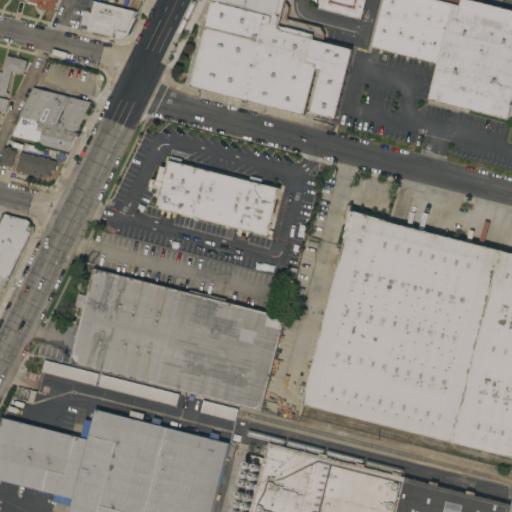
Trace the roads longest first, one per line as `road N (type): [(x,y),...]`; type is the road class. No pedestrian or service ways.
road 1 (tertiary): [(0,360),(176,0)]
road 2 (residential): [(131,93),(511,190)]
road 3 (residential): [(0,29),(144,67)]
